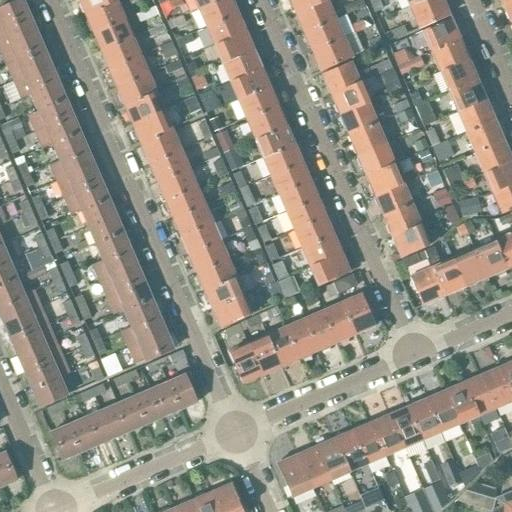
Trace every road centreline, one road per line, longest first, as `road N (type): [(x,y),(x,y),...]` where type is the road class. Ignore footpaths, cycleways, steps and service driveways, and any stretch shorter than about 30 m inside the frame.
road 1 (residential): [(234,432),(54,0)]
road 2 (residential): [(414,354),(260,0)]
road 3 (residential): [(414,354),(234,432)]
road 4 (residential): [(55,511),(234,432)]
road 5 (residential): [(0,381),(55,511)]
